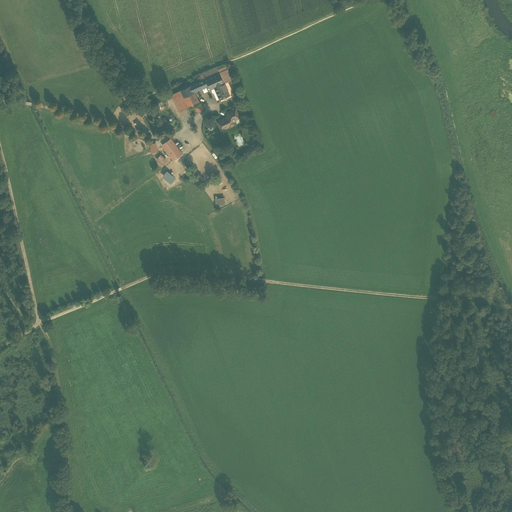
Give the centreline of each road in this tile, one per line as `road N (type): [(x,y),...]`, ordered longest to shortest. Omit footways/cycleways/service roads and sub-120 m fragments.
road 1 (track): [(35,328),(174,270),(511,304)]
road 2 (track): [(65,511),(56,372),(0,169)]
road 3 (track): [(262,279),(248,205),(193,126),(155,139)]
road 4 (track): [(475,302),(509,467)]
road 5 (unclassified): [(0,98),(155,139)]
